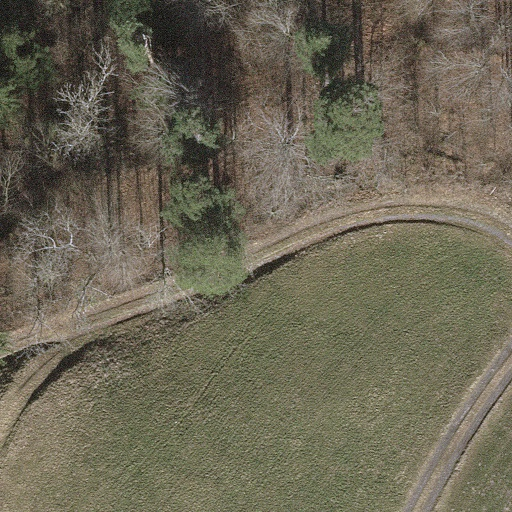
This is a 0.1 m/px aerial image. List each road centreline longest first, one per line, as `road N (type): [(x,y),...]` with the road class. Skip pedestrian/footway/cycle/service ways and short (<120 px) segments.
road 1 (track): [(0,347),(71,341),(325,221),(389,206),(456,207),(511,237)]
road 2 (track): [(413,511),(459,423),(511,357)]
